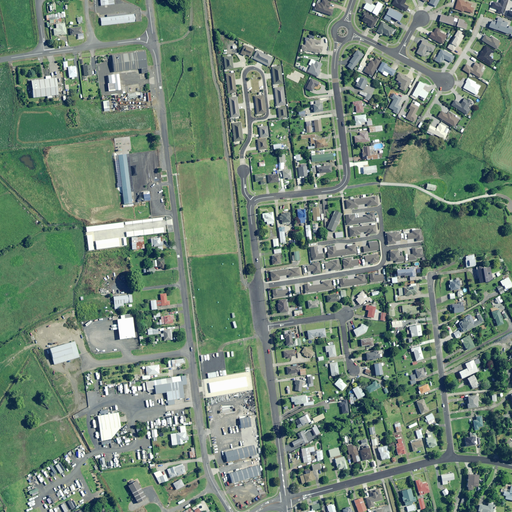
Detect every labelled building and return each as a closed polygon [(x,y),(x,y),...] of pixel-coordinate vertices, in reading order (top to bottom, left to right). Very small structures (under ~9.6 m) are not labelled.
[(328,1),(324,0),(321,0),(321,2),(318,4),(316,3),(314,10),(331,16),(333,10),(328,9),(329,5),(327,4),(328,1)] [(393,0),(391,4),(405,12),(408,6),(403,4),(405,0),(393,0)] [(465,1),(465,2),(463,2),(464,1),(460,0),(456,0),(454,9),(463,12),(463,11),(472,13),(473,8),(470,7),(471,4),(468,3),(468,2),(465,1)] [(382,5),(377,2),(375,6),(371,4),(370,5),(366,3),(363,8),(376,15),(382,5)] [(396,11),(389,7),(383,19),(388,22),(390,17),(399,21),(401,18),(403,14),(396,11)] [(377,18),(364,12),(362,15),(364,15),(361,21),(367,24),(366,25),(372,28),(377,18)] [(134,13),(98,18),(99,27),(135,22),(134,13)] [(58,22),(56,14),(48,15),(49,23),(58,22)] [(497,17),(496,20),(494,19),(493,21),(491,20),(488,27),(507,34),(508,33),(510,34),(511,29),(511,26),(507,25),(508,23),(502,20),(502,19),(497,17)] [(385,23),(381,21),(376,32),(381,34),(382,33),(389,37),(393,29),(385,25),(385,23)] [(65,27),(65,23),(55,24),(56,28),(53,29),(53,35),(66,34),(65,27)] [(81,34),(80,27),(69,28),(70,35),(81,34)] [(431,32),(423,28),(420,35),(428,39),(429,37),(442,44),(446,35),(439,32),(439,30),(435,28),(433,33),(431,32)] [(458,45),(462,39),(461,39),(462,38),(463,38),(464,36),(460,34),(461,32),(458,30),(447,48),(453,52),(457,45),(458,45)] [(499,43),(498,43),(499,41),(491,36),(490,38),(484,35),(481,40),(496,50),(499,45),(498,45),(499,43)] [(320,40),(308,39),(308,41),(305,41),(305,45),(301,45),(301,48),(302,49),(302,51),(313,52),(320,53),(320,50),(322,50),(322,46),(319,46),(320,44),(320,40)] [(423,57),(426,51),(429,52),(429,51),(432,52),(435,47),(422,40),(418,46),(419,47),(416,53),(423,57)] [(254,48),(244,44),(240,54),(245,56),(245,55),(250,57),(254,48)] [(492,53),(491,52),(492,50),(485,45),(478,58),(490,65),(493,60),(490,58),(491,57),(490,56),(492,53)] [(273,57),(257,49),(252,59),(268,66),(273,57)] [(440,64),(442,60),(443,61),(444,59),(451,63),(454,56),(452,55),(452,54),(444,50),(444,51),(440,49),(434,61),(440,64)] [(144,50),(110,54),(112,72),(146,68),(144,50)] [(363,54),(357,50),(348,62),(349,62),(346,66),(351,70),(363,54)] [(233,68),(231,56),(223,57),(225,69),(233,68)] [(363,72),(369,75),(368,75),(371,77),(372,74),(380,61),(375,59),(372,57),(369,63),(368,63),(363,72)] [(322,64),(315,61),(314,64),(311,63),(307,72),(317,77),(320,71),(318,71),(322,64)] [(387,65),(382,62),(377,70),(382,73),(382,74),(386,76),(388,74),(392,76),(395,71),(386,66),(387,65)] [(281,66),(276,66),(276,64),(272,65),(272,66),(271,67),(273,85),(282,84),(281,66)] [(89,65),(81,66),(83,74),(90,73),(89,65)] [(76,66),(66,67),(67,77),(77,76),(76,66)] [(236,92),(233,72),(225,73),(227,93),(236,92)] [(395,79),(400,82),(399,85),(400,86),(399,89),(404,91),(411,79),(398,72),(395,79)] [(117,73),(107,74),(109,91),(119,90),(117,73)] [(54,78),(28,81),(30,99),(56,95),(54,78)] [(316,81),(310,78),(305,88),(312,91),(314,86),(316,87),(318,84),(316,83),(316,81)] [(363,78),(362,79),(359,78),(359,79),(357,78),(355,81),(357,82),(355,86),(363,90),(367,81),(366,81),(366,79),(363,78)] [(424,84),(419,81),(411,95),(416,98),(417,95),(424,99),(428,93),(421,89),(424,84)] [(285,105),(283,87),(274,88),(276,106),(285,105)] [(371,95),(360,91),(359,94),(365,96),(364,99),(369,101),(371,95)] [(401,98),(392,93),(390,98),(393,99),(389,108),(393,110),(392,112),(397,114),(401,107),(397,105),(401,98)] [(265,113),(263,95),(254,96),(256,116),(263,116),(262,114),(265,113)] [(239,117),(236,96),(228,98),(230,118),(239,117)] [(466,100),(463,98),(460,104),(454,100),(451,105),(466,115),(470,109),(467,108),(471,102),(466,99),(466,100)] [(312,104),(312,106),(310,106),(311,110),(313,110),(313,113),(322,111),(321,103),(323,103),(322,100),(315,101),(315,104),(312,104)] [(362,112),(361,101),(352,102),(352,106),(355,106),(356,113),(362,112)] [(420,104),(415,102),(414,104),(411,103),(408,109),(410,109),(405,118),(414,123),(417,116),(414,115),(420,104)] [(286,114),(285,107),(277,108),(278,118),(286,118),(286,114)] [(446,114),(441,111),(437,117),(454,127),(458,119),(453,116),(454,115),(450,113),(450,114),(447,112),(446,114)] [(366,122),(365,114),(354,116),(355,125),(361,125),(360,122),(366,122)] [(235,123),(235,121),(231,121),(233,142),(240,141),(242,141),(240,122),(235,123)] [(436,126),(435,128),(429,125),(426,132),(433,136),(434,134),(444,139),(447,134),(443,132),(445,127),(439,123),(437,127),(436,126)] [(462,127),(458,125),(455,129),(462,133),(465,129),(462,127)] [(268,137),(267,126),(259,127),(260,137),(268,137)] [(368,141),(367,131),(359,132),(359,135),(353,136),(355,143),(368,141)] [(327,142),(325,142),(324,138),(315,140),(314,134),(300,135),(301,139),(310,138),(310,144),(313,144),(314,146),(307,147),(308,149),(327,147),(327,142)] [(266,149),(265,139),(256,140),(258,150),(266,149)] [(372,149),(372,146),(362,147),(362,152),(361,152),(362,160),(371,159),(372,160),(377,160),(377,158),(379,157),(379,154),(371,155),(371,149),(372,149)] [(124,204),(132,203),(126,153),(118,154),(124,204)] [(310,154),(311,162),(333,160),(332,153),(314,155),(314,154),(310,154)] [(307,172),(305,164),(300,165),(300,166),(297,167),(298,177),(304,176),(304,173),(307,172)] [(322,166),(320,167),(320,165),(316,166),(317,171),(318,171),(318,174),(332,172),(331,164),(322,165),(322,166)] [(291,179),(290,169),(281,170),(282,179),(287,178),(287,180),(291,179)] [(265,184),(264,173),(254,175),(255,182),(260,181),(260,184),(265,184)] [(272,175),(272,174),(267,175),(268,183),(278,182),(277,175),(272,175)] [(320,220),(318,207),(311,208),(313,221),(320,220)] [(351,226),(353,226),(354,227),(357,226),(357,224),(363,224),(362,218),(357,219),(356,207),(352,208),(352,207),(348,207),(348,212),(347,212),(348,217),(349,217),(351,226)] [(306,219),(304,209),(301,210),(296,211),(298,221),(300,220),(300,223),(304,223),(304,220),(306,219)] [(334,211),(327,229),(334,232),(337,224),(338,225),(340,221),(339,221),(341,214),(334,211)] [(274,225),(272,212),(262,214),(263,222),(266,222),(266,224),(271,224),(271,226),(274,225)] [(279,220),(281,220),(281,224),(289,223),(288,212),(283,212),(283,213),(280,214),(280,216),(279,216),(279,220)] [(162,217),(125,222),(125,225),(163,220),(162,217)] [(123,222),(87,227),(87,232),(124,228),(123,222)] [(163,226),(126,231),(127,237),(164,232),(163,226)] [(144,237),(132,237),(133,250),(145,249),(144,237)] [(119,238),(96,241),(97,249),(120,246),(119,238)] [(160,238),(153,238),(154,247),(163,246),(162,242),(161,242),(160,238)] [(299,260),(298,251),(291,252),(292,261),(299,260)] [(379,260),(378,254),(363,256),(364,263),(369,262),(369,264),(377,263),(377,260),(379,260)] [(272,258),(271,258),(272,265),(280,264),(280,259),(278,259),(278,255),(272,256),(272,258)] [(474,265),(473,255),(464,256),(465,267),(474,265)] [(164,259),(156,259),(157,260),(157,266),(157,267),(161,267),(161,268),(165,268),(164,259)] [(339,265),(338,260),(329,261),(330,262),(323,263),(324,269),(330,269),(330,271),(341,269),(340,265),(339,265)] [(476,278),(477,278),(478,283),(488,281),(491,280),(488,267),(482,268),(481,266),(474,267),(476,278)] [(299,276),(298,267),(269,271),(270,281),(280,279),(279,276),(288,275),(288,278),(299,276)] [(415,277),(414,267),(405,267),(405,269),(395,270),(396,276),(403,276),(404,276),(409,276),(409,281),(415,280),(414,277),(415,277)] [(448,281),(449,284),(447,285),(448,288),(449,288),(450,291),(460,289),(458,278),(456,278),(456,279),(448,281)] [(499,282),(500,284),(495,287),(499,295),(505,291),(504,290),(511,287),(507,278),(499,282)] [(331,285),(330,280),(322,281),(322,284),(309,286),(309,284),(303,285),(304,287),(303,287),(303,291),(304,294),(333,290),(332,285),(331,285)] [(301,295),(299,284),(291,285),(293,296),(301,295)] [(416,293),(416,286),(398,288),(399,296),(413,294),(413,293),(416,293)] [(288,294),(287,289),(277,291),(276,288),(271,289),(273,298),(288,296),(288,294)] [(367,298),(361,291),(356,296),(358,297),(355,300),(360,305),(365,300),(367,302),(369,300),(370,302),(372,300),(369,297),(367,298)] [(166,293),(160,294),(162,306),(170,305),(169,301),(167,301),(166,293)] [(132,294),(114,297),(116,309),(124,308),(124,303),(133,302),(132,294)] [(339,301),(338,294),(326,296),(327,302),(339,301)] [(288,312),(287,299),(277,300),(278,304),(277,304),(277,310),(279,310),(279,313),(288,312)] [(311,302),(311,300),(307,301),(308,308),(318,307),(317,301),(311,302)] [(464,312),(462,302),(458,302),(458,303),(451,305),(452,310),(453,310),(453,313),(464,312)] [(377,309),(375,309),(375,307),(365,305),(364,309),(368,310),(367,317),(373,318),(374,313),(376,314),(377,309)] [(401,306),(402,313),(405,312),(405,315),(419,313),(418,306),(409,307),(409,305),(401,306)] [(499,312),(495,313),(495,314),(492,315),(494,320),(495,319),(497,326),(503,324),(499,312)] [(472,315),(469,314),(462,318),(463,320),(459,322),(458,325),(462,332),(473,327),(473,328),(481,324),(480,323),(484,321),(480,315),(477,316),(478,318),(474,320),(472,315)] [(172,315),(163,316),(164,324),(173,323),(172,315)] [(136,337),(133,317),(118,320),(120,339),(136,337)] [(402,329),(401,320),(391,322),(391,328),(399,327),(400,329),(402,329)] [(368,327),(361,324),(360,327),(353,330),(356,337),(365,332),(368,327)] [(421,335),(420,325),(408,327),(409,330),(410,337),(421,335)] [(325,337),(324,328),(306,331),(308,339),(313,339),(313,337),(320,336),(320,338),(325,337)] [(170,330),(163,331),(165,341),(171,340),(170,330)] [(294,337),(293,330),(287,331),(287,333),(284,334),(286,346),(292,345),(291,337),(294,337)] [(474,347),(468,335),(460,340),(465,349),(466,348),(467,350),(474,347)] [(373,346),(372,338),(360,340),(361,346),(368,345),(369,347),(373,346)] [(76,341),(50,348),(54,364),(80,357),(76,341)] [(335,356),(334,345),(324,346),(325,352),(328,352),(328,357),(335,356)] [(423,359),(419,346),(410,349),(411,352),(413,351),(415,361),(423,359)] [(314,353),(304,347),(301,352),(303,354),(303,355),(307,357),(307,356),(310,358),(314,353)] [(294,356),(293,350),(283,351),(283,358),(287,357),(287,359),(291,358),(291,356),(294,356)] [(377,352),(377,350),(372,351),(372,352),(365,353),(366,360),(372,359),(372,360),(375,359),(382,358),(381,352),(377,352)] [(473,360),(465,364),(467,368),(458,372),(461,379),(478,371),(475,365),(481,363),(479,358),(473,361),(473,360)] [(184,363),(183,359),(167,361),(168,367),(177,366),(177,368),(182,368),(181,366),(180,366),(180,363),(184,363)] [(338,375),(336,362),(329,364),(331,376),(338,375)] [(383,366),(383,363),(373,364),(375,376),(382,375),(381,366),(383,366)] [(292,365),(292,366),(286,367),(287,375),(298,373),(297,365),(296,366),(296,364),(292,365)] [(159,365),(146,367),(147,372),(148,372),(148,375),(160,374),(159,365)] [(415,370),(416,373),(410,375),(411,380),(419,378),(425,377),(422,368),(415,370)] [(479,386),(473,375),(467,378),(473,390),(479,386)] [(181,376),(146,382),(147,390),(154,389),(155,394),(167,392),(169,405),(176,404),(175,399),(185,397),(181,376)] [(247,376),(209,383),(210,393),(248,387),(247,376)] [(342,381),(339,378),(334,384),(342,391),(346,385),(342,382),(342,381)] [(377,384),(375,381),(372,383),(372,384),(365,387),(368,393),(380,387),(378,383),(377,384)] [(429,390),(427,384),(417,388),(419,391),(418,391),(419,394),(429,390)] [(360,388),(359,385),(352,389),(357,399),(364,395),(360,388)] [(307,402),(306,395),(290,397),(291,402),(293,402),(294,405),(303,404),(303,406),(313,405),(312,401),(307,402)] [(479,403),(477,403),(476,401),(479,401),(478,395),(467,397),(468,404),(466,404),(467,408),(477,407),(477,406),(479,406),(479,403)] [(348,413),(346,399),(343,400),(344,402),(339,403),(340,406),(341,406),(342,414),(348,413)] [(428,411),(423,399),(415,402),(420,414),(428,411)] [(121,428),(118,413),(98,416),(102,441),(112,439),(121,428)] [(434,418),(431,413),(425,417),(427,422),(434,418)] [(310,421),(307,414),(295,420),(297,425),(296,426),(297,428),(310,421)] [(324,418),(322,414),(312,419),(314,423),(324,418)] [(481,419),(480,416),(475,417),(475,420),(472,420),(474,430),(478,430),(478,427),(483,426),(482,419),(481,419)] [(249,417),(240,420),(242,428),(252,426),(249,417)] [(319,433),(316,426),(310,429),(314,436),(319,433)] [(186,436),(185,427),(179,427),(180,433),(175,433),(176,445),(182,444),(182,441),(188,440),(187,436),(186,436)] [(308,442),(302,431),(297,434),(299,439),(291,443),(294,447),(302,443),(302,445),(308,442)] [(426,441),(425,441),(426,445),(427,445),(428,447),(431,447),(431,448),(434,447),(434,446),(436,446),(434,438),(433,439),(431,432),(426,434),(427,437),(426,438),(426,441)] [(476,438),(475,436),(464,438),(464,442),(465,447),(480,444),(479,437),(476,438)] [(405,453),(400,438),(396,439),(397,443),(395,444),(396,447),(395,448),(397,456),(405,453)] [(415,441),(415,440),(410,441),(412,452),(416,451),(416,448),(423,446),(421,440),(415,441)] [(352,447),(351,444),(346,446),(348,455),(350,454),(353,463),(359,461),(355,446),(352,447)] [(255,445),(223,452),(226,463),(257,456),(255,445)] [(371,459),(368,446),(365,446),(366,448),(359,450),(362,461),(371,459)] [(378,453),(379,453),(381,460),(389,458),(388,454),(389,454),(387,446),(377,448),(378,453)] [(314,451),(313,447),(301,449),(301,453),(300,453),(301,458),(302,458),(303,463),(311,461),(309,452),(314,451)] [(339,455),(338,448),(328,450),(330,457),(339,455)] [(346,469),(343,457),(334,459),(337,470),(342,468),(343,469),(346,469)] [(185,473),(182,464),(166,469),(169,478),(176,476),(185,473)] [(259,465),(228,473),(231,483),(262,476),(259,465)] [(162,476),(160,470),(154,473),(158,484),(167,480),(165,475),(162,476)] [(314,480),(312,471),(309,471),(309,473),(299,476),(301,483),(314,480)] [(454,480),(453,473),(441,476),(443,485),(448,484),(447,481),(454,480)] [(479,475),(467,474),(466,487),(468,487),(467,490),(473,490),(473,486),(478,487),(479,475)] [(183,482),(182,482),(180,479),(172,484),(176,490),(184,486),(182,483),(183,483),(183,482)] [(421,484),(419,480),(415,481),(418,493),(418,492),(419,496),(423,495),(423,494),(429,493),(426,483),(421,484)] [(137,481),(128,485),(138,503),(147,499),(137,481)] [(511,486),(510,486),(509,492),(503,491),(502,496),(505,496),(505,499),(511,501),(511,486)] [(381,493),(377,494),(376,489),(369,491),(370,496),(365,497),(368,508),(374,506),(373,503),(379,501),(383,500),(381,493)] [(412,497),(410,489),(401,491),(402,497),(401,497),(402,502),(403,501),(405,506),(413,503),(412,502),(415,501),(414,497),(412,497)] [(361,511),(366,510),(362,498),(353,500),(357,511),(361,511)]
